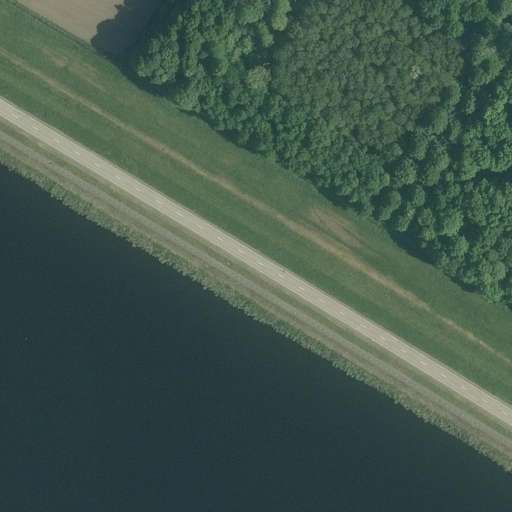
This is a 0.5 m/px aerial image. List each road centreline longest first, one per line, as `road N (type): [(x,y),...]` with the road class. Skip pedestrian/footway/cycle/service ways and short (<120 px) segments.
road 1 (tertiary): [(511,419),(0,109)]
road 2 (track): [(411,177),(511,3)]
